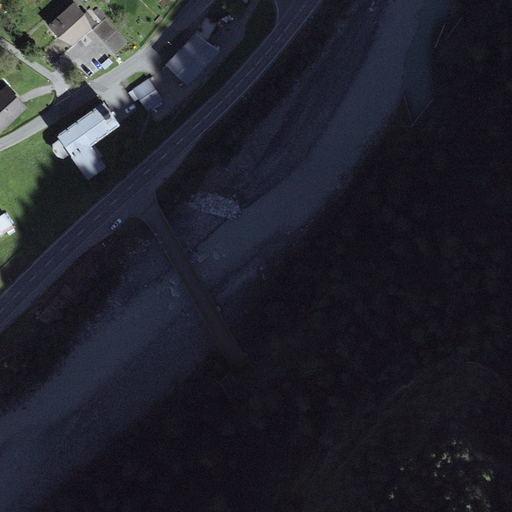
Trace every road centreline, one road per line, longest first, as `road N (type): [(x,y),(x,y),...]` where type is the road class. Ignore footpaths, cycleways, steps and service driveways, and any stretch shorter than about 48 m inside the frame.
road 1 (primary): [(306,5),(240,82),(0,313)]
road 2 (residential): [(197,0),(144,54),(78,96)]
